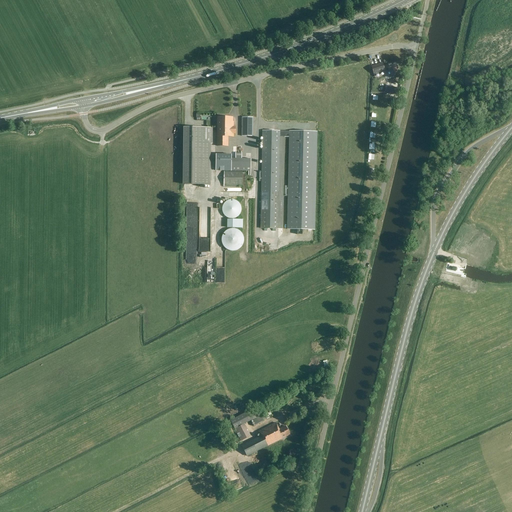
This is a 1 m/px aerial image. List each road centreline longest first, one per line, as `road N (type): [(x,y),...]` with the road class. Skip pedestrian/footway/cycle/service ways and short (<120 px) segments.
road 1 (unclassified): [(304,511),(415,49)]
road 2 (primary): [(361,511),(430,259),(476,173),(511,127)]
road 3 (unclassified): [(82,106),(87,127),(99,131),(185,93),(367,51),(415,49)]
road 4 (primary): [(162,85),(293,47),(405,0)]
road 5 (unclassified): [(143,77),(351,0)]
